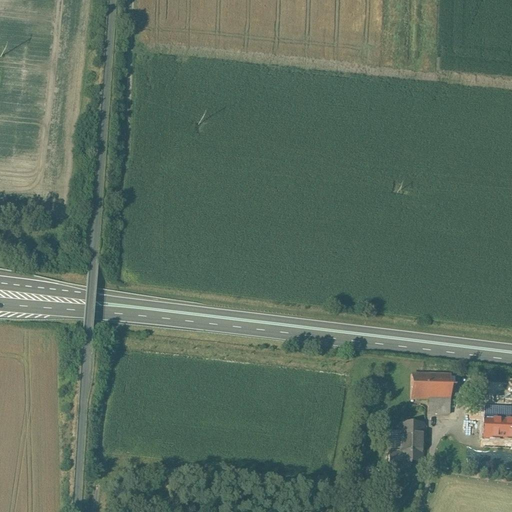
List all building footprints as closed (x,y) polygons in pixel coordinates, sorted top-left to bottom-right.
[(411,375),(410,400),(428,400),(427,414),(448,414),(449,375),(411,375)] [(511,407),(470,406),(469,418),(483,419),(511,419),(511,407)] [(511,419),(483,419),(482,447),(511,448),(511,419)] [(422,425),(399,425),(399,432),(399,453),(399,462),(408,462),(420,462),(420,438),(422,438),(422,425)] [(390,453),(399,453),(399,432),(390,432),(390,453)] [(399,462),(399,453),(390,453),(388,453),(388,471),(407,471),(408,462),(399,462)]
